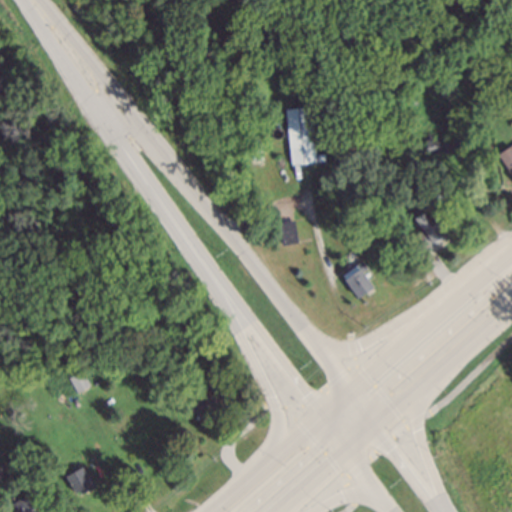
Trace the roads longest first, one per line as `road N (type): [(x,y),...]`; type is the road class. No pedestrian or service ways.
road 1 (tertiary): [(311,419),(14,0)]
road 2 (tertiary): [(45,0),(350,387)]
road 3 (tertiary): [(511,241),(382,334),(348,348),(318,346)]
road 4 (secondary): [(511,257),(350,387)]
road 5 (tertiary): [(511,280),(367,408)]
road 6 (secondary): [(383,425),(511,314)]
road 7 (secondary): [(227,298),(276,410),(276,451)]
road 8 (secondary): [(311,419),(206,511)]
road 9 (secondary): [(447,511),(415,397)]
